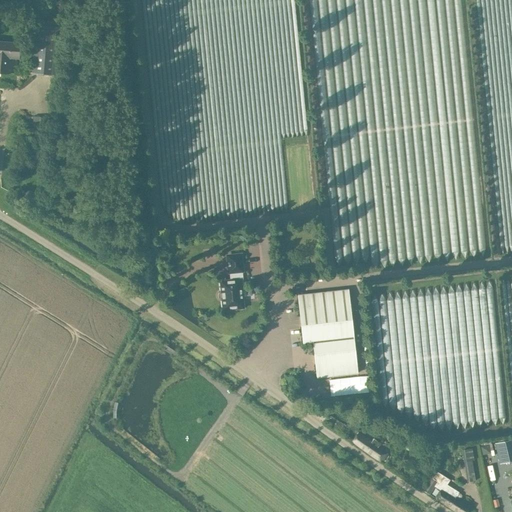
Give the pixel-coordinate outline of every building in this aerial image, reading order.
[(40,20),(40,25),(35,25),(31,67),(27,66),(26,73),(55,75),(60,27),(55,27),(56,22),(40,20)] [(19,43),(0,41),(0,71),(14,72),(15,59),(18,59),(19,43)] [(47,132),(48,117),(33,117),(32,131),(47,132)] [(223,309),(243,307),(241,286),(243,285),(240,255),(227,256),(229,272),(230,281),(221,282),(223,309)] [(357,373),(348,290),(298,295),(303,343),(313,342),(317,378),(357,373)] [(345,436),(350,428),(330,415),(325,423),(345,436)] [(359,433),(353,442),(378,459),(379,458),(383,460),(387,454),(378,447),(380,444),(373,439),(371,442),(359,433)] [(511,440),(496,444),(500,464),(511,461),(511,440)] [(462,452),(464,462),(467,482),(476,481),(475,477),(474,472),(476,472),(474,460),(472,450),(462,452)] [(443,475),(435,470),(431,477),(438,482),(435,487),(440,490),(445,483),(440,480),(443,475)] [(431,477),(423,491),(430,495),(435,487),(438,482),(431,477)] [(442,491),(436,500),(456,511),(465,511),(468,508),(462,504),(463,503),(455,498),(451,495),(455,489),(445,483),(440,490),(442,491)]
